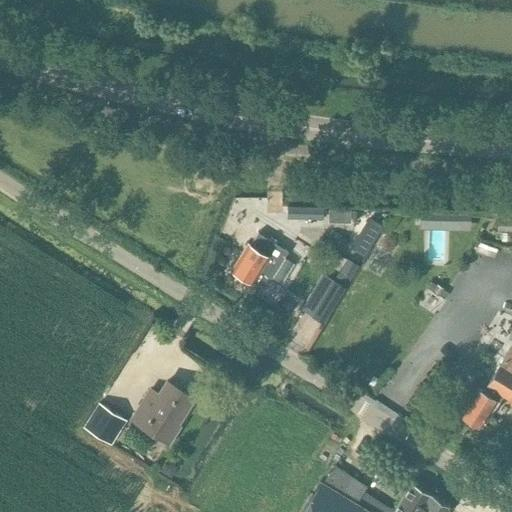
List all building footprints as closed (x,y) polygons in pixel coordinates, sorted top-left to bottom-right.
[(324,207),(287,206),(287,215),(323,216),(324,207)] [(244,276),(252,281),(258,285),(259,284),(265,288),(288,251),(258,232),(251,243),(249,242),(232,269),(235,271),(235,274),(240,277),(244,276)] [(347,259),(340,270),(353,278),(359,266),(347,259)] [(345,287),(334,280),(323,274),(306,300),(317,307),(312,316),(323,323),(345,287)] [(511,346),(484,390),(477,386),(461,413),(469,418),(471,421),(475,424),(478,424),(481,426),(490,411),(492,413),(504,394),(511,399),(511,346)] [(133,418),(169,443),(180,426),(177,424),(195,399),(168,381),(157,398),(152,398),(148,395),(133,418)] [(104,404),(88,429),(113,444),(128,420),(104,404)] [(320,478),(327,466),(312,458),(305,470),(320,478)] [(322,482),(342,495),(354,478),(334,464),(322,482)] [(370,511),(353,502),(342,495),(322,482),(320,481),(300,511),(370,511)] [(353,502),(370,511),(447,511),(451,506),(412,482),(394,511),(392,511),(359,491),(353,502)]
